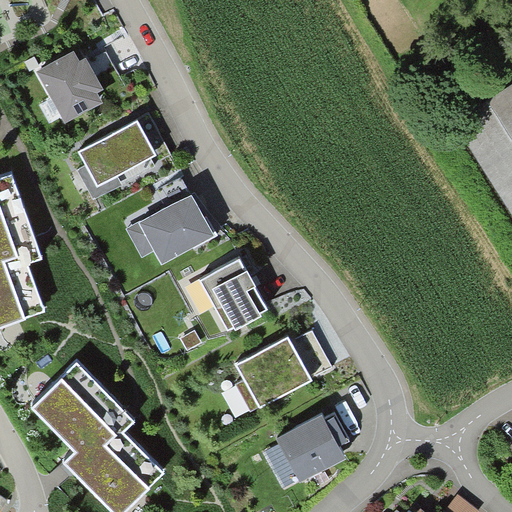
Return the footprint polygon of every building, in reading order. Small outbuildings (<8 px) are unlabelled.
[(80,60),(74,50),(36,71),(65,124),(103,103),(97,93),(104,89),(86,57),(80,60)] [(511,84),(453,120),(511,215),(511,84)] [(138,120),(78,151),(85,165),(97,187),(118,176),(157,155),(138,120)] [(122,185),(118,176),(97,187),(85,165),(78,169),(93,200),(122,185)] [(12,175),(0,179),(0,328),(45,312),(28,263),(42,258),(12,175)] [(126,228),(141,256),(154,250),(162,264),(215,236),(192,194),(126,228)] [(261,313),(268,309),(256,287),(248,270),(247,270),(240,258),(200,280),(228,331),(235,327),(236,330),(262,315),(261,313)] [(202,342),(195,330),(181,338),(188,350),(202,342)] [(313,330),(292,340),(311,377),(332,366),(313,330)] [(289,335),(236,364),(244,379),(235,384),(250,412),(260,407),(260,408),(313,380),(311,377),(292,340),(289,335)] [(111,511),(125,511),(165,474),(125,432),(135,422),(77,363),(31,408),(74,452),(63,463),(111,511)] [(346,458),(340,446),(350,440),(335,412),(324,418),(323,414),(276,439),(300,483),(346,458)] [(458,493),(443,511),(478,511),(480,510),(458,493)]
